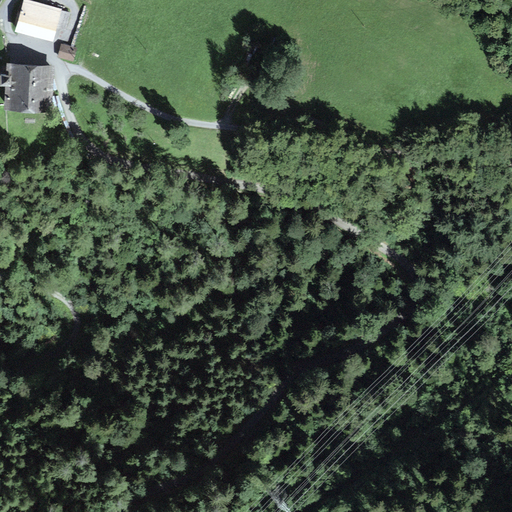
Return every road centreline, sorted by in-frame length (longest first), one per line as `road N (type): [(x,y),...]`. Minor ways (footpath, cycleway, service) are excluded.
road 1 (unclassified): [(120,511),(137,494),(215,457),(296,370),(341,355),(408,312),(416,286),(402,258),(305,204),(118,162),(81,141),(63,100),(63,71),(184,122),(257,129),(304,118),(382,152),(484,150),(511,164)]
road 2 (track): [(0,384),(70,341),(76,316),(61,297),(0,277)]
